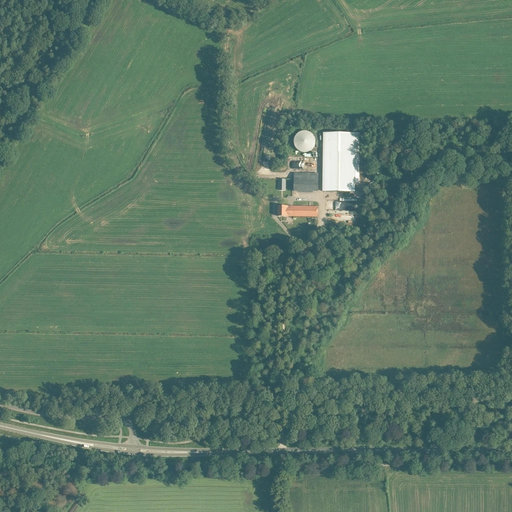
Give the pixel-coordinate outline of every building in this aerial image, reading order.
[(295,147),(298,149),(301,151),(304,152),(308,151),(311,149),(313,147),(315,144),(315,140),(314,137),(312,134),(309,132),(306,131),(302,131),(299,132),(296,134),(295,137),(294,140),(294,144),(295,147)] [(324,187),(324,192),(349,192),(349,187),(349,153),(324,153),(324,187)] [(306,159),(292,159),(292,160),(292,168),(306,168),(306,159)] [(294,173),(294,186),(294,191),(318,192),(318,174),(294,173)] [(351,199),(350,210),(355,210),(356,197),(346,197),(346,199),(351,199)] [(278,206),(277,216),(318,217),(318,207),(278,206)]
